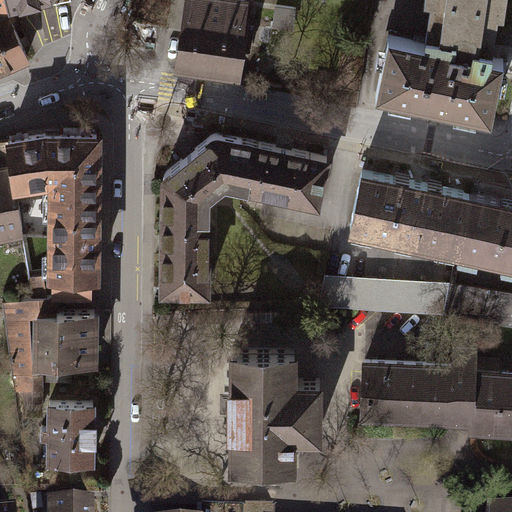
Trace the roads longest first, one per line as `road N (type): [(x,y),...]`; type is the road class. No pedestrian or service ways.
road 1 (residential): [(130,82),(125,511)]
road 2 (tertiary): [(130,82),(511,156)]
